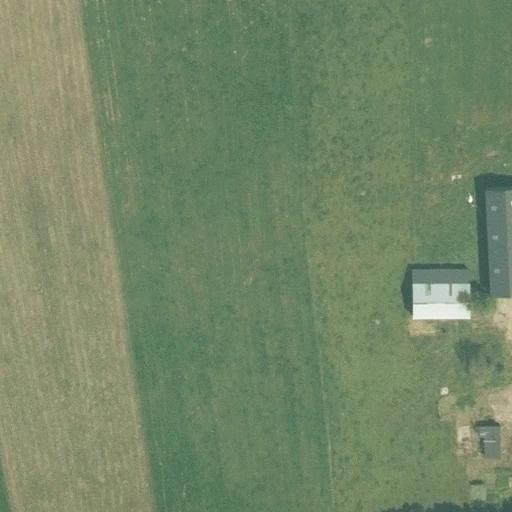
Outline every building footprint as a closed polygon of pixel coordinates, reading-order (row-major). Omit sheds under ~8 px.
[(490,294),(511,292),(511,186),(484,188),(490,294)] [(468,282),(467,282),(467,269),(411,270),(412,283),(412,317),(469,316),(468,282)] [(503,324),(475,331),(480,353),(509,345),(503,324)] [(421,329),(425,401),(445,400),(440,328),(421,329)] [(394,404),(394,416),(416,415),(416,403),(394,404)] [(483,437),(484,457),(500,457),(499,425),(479,427),(479,438),(483,437)] [(476,443),(475,426),(463,427),(464,444),(476,443)]
